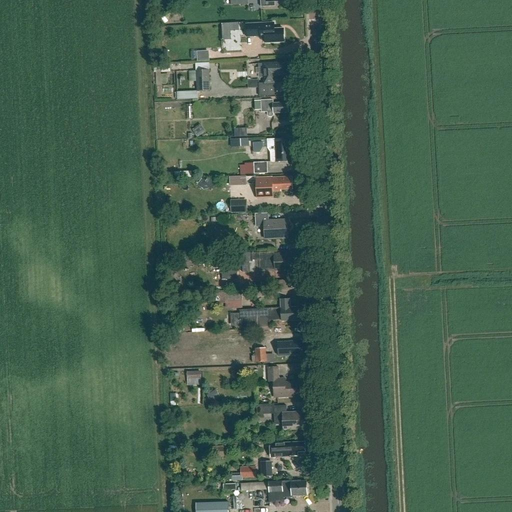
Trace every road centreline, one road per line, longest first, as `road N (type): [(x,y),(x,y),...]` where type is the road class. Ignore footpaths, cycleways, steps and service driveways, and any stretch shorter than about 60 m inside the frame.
road 1 (tertiary): [(340,511),(314,0)]
road 2 (track): [(403,511),(390,279)]
